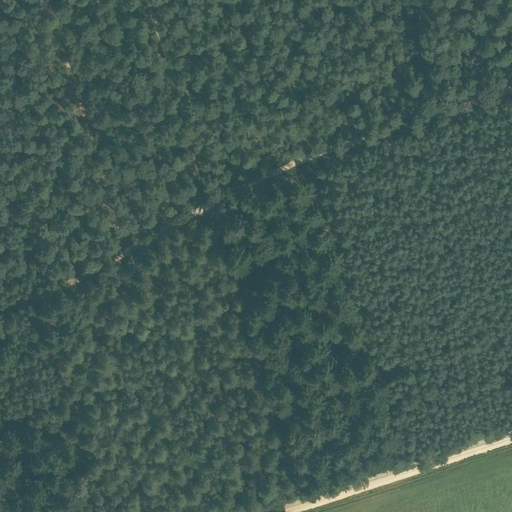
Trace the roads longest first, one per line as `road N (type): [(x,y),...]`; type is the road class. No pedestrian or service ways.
road 1 (track): [(0,301),(38,292),(297,159),(511,85)]
road 2 (track): [(47,0),(120,250)]
road 3 (track): [(289,511),(511,438)]
road 4 (track): [(145,0),(209,198)]
road 5 (track): [(287,0),(297,159)]
road 6 (track): [(403,0),(411,121)]
